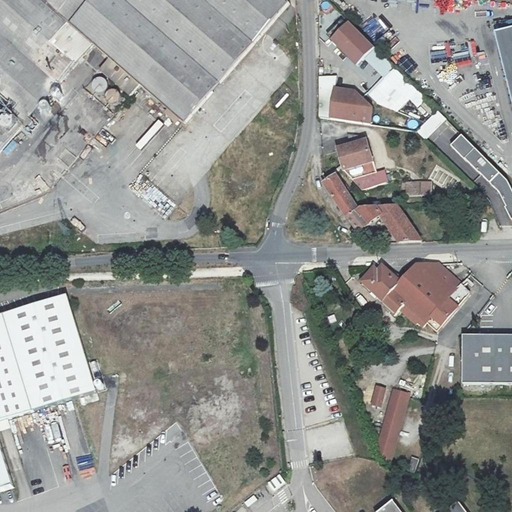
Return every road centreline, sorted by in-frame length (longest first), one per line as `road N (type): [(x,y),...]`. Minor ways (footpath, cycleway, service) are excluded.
road 1 (unclassified): [(0,269),(277,260)]
road 2 (unclassified): [(305,0),(303,113),(277,260)]
road 3 (unclassified): [(277,260),(511,249)]
road 4 (residential): [(277,260),(300,468)]
